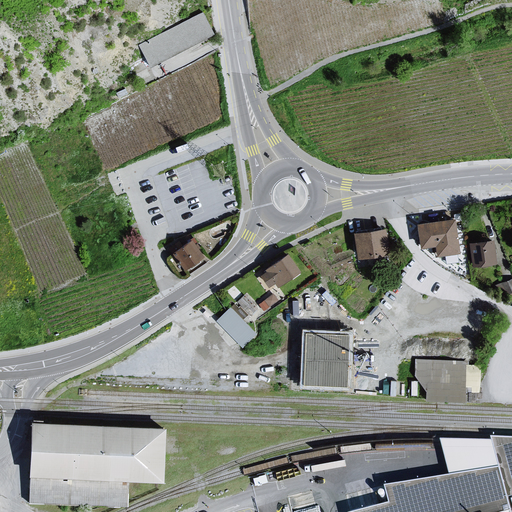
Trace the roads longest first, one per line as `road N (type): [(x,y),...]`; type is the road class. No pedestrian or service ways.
road 1 (primary): [(17,367),(116,337),(231,263)]
road 2 (primary): [(511,174),(387,189)]
